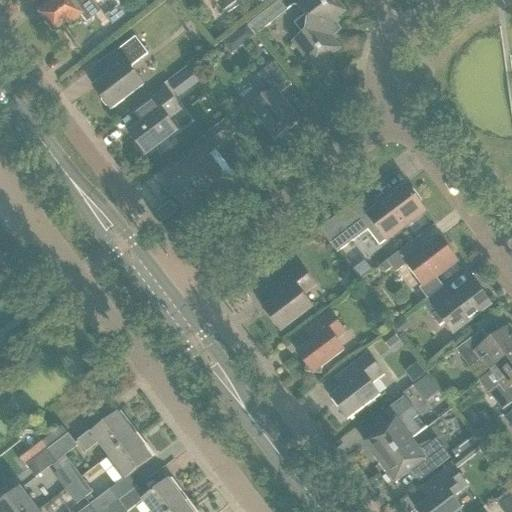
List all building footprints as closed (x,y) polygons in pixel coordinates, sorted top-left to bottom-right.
[(51,0),(36,12),(51,32),(65,21),(68,25),(80,16),(86,23),(98,13),(88,0),(51,0)] [(258,33),(288,10),(280,0),(251,23),(258,33)] [(293,42),(314,69),(341,48),(332,36),(334,35),(336,33),(337,25),(335,23),(334,20),(345,11),(336,0),(304,0),(298,5),(306,16),(296,24),(304,34),(293,42)] [(117,7),(104,17),(111,25),(124,16),(117,7)] [(243,44),(253,36),(247,27),(236,35),(243,44)] [(136,37),(100,64),(109,76),(94,87),(103,98),(102,100),(106,106),(109,106),(112,110),(143,85),(130,68),(148,54),(136,37)] [(275,62),(255,78),(268,95),(253,107),(276,138),(289,128),(288,127),(298,120),(279,95),(292,85),(275,62)] [(178,78),(169,85),(180,99),(189,92),(178,78)] [(133,115),(140,125),(129,133),(146,155),(177,131),(168,118),(181,109),(166,90),(133,115)] [(236,133),(227,120),(204,137),(214,150),(236,133)] [(226,180),(204,151),(165,181),(184,206),(210,186),(213,190),(226,180)] [(350,227),(346,231),(353,241),(368,229),(380,245),(425,211),(405,185),(350,227)] [(340,214),(320,230),(337,253),(353,241),(346,231),(350,227),(340,214)] [(395,272),(406,263),(423,286),(457,260),(440,238),(419,253),(411,242),(380,266),(385,273),(392,267),(395,272)] [(0,281),(11,273),(0,258),(0,281)] [(301,266),(277,284),(284,294),(264,310),(280,331),(312,307),(303,295),(315,285),(301,266)] [(422,302),(432,315),(432,316),(440,326),(445,323),(453,334),(491,304),(475,283),(453,299),(443,286),(422,302)] [(346,332),(330,312),(311,327),(319,337),(297,353),(306,364),(305,372),(312,373),(313,374),(314,373),(321,374),(322,367),(344,350),(336,340),(346,332)] [(491,371),(511,355),(511,331),(508,327),(486,344),(478,333),(457,350),(470,368),(482,359),(491,371)] [(352,382),(331,398),(348,419),(380,395),(371,384),(383,375),(368,354),(344,373),(352,382)] [(511,355),(491,371),(480,380),(489,392),(502,410),(511,403),(511,355)] [(374,454),(373,457),(378,464),(379,464),(412,439),(412,438),(427,427),(418,415),(417,415),(416,416),(403,398),(379,416),(379,417),(380,416),(388,427),(366,443),(366,442),(365,442),(374,454)] [(90,432),(77,441),(86,453),(98,443),(109,457),(136,437),(118,414),(92,435),(90,432)] [(56,461),(78,445),(70,433),(47,450),(56,461)] [(152,459),(136,437),(109,457),(126,479),(152,459)] [(387,471),(396,484),(397,483),(396,482),(415,468),(423,478),(449,459),(436,441),(437,441),(437,439),(416,448),(411,441),(413,439),(412,439),(379,464),(379,465),(384,472),(387,471)] [(461,446),(452,453),(457,458),(465,452),(461,446)] [(47,450),(26,466),(35,477),(56,461),(47,450)] [(74,484),(81,479),(69,463),(62,469),(74,484)] [(453,466),(420,490),(429,501),(417,510),(417,511),(458,511),(462,509),(453,498),(468,486),(453,466)] [(74,484),(62,469),(55,474),(66,490),(74,484)] [(81,479),(74,484),(84,499),(92,493),(81,479)] [(174,511),(186,503),(169,481),(142,501),(150,511),(174,511)] [(74,484),(66,490),(77,504),(84,499),(74,484)] [(0,504),(0,511),(36,511),(38,511),(21,488),(0,504)] [(94,511),(106,511),(121,502),(111,490),(90,506),(94,511)] [(127,511),(128,511),(121,502),(106,511),(127,511)] [(192,511),(186,503),(174,511),(192,511)]
